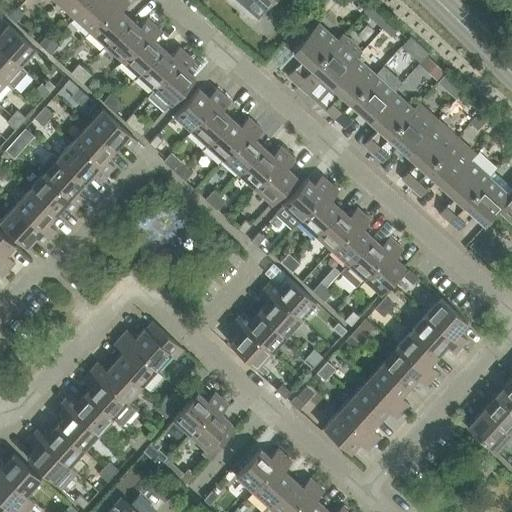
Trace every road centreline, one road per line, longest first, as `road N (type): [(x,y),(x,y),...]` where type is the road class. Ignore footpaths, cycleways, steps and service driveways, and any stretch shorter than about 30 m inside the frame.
road 1 (residential): [(166,0),(511,311)]
road 2 (residential): [(15,408),(132,282),(192,334)]
road 3 (residential): [(0,314),(155,152)]
road 4 (residential): [(511,329),(365,490)]
road 5 (residential): [(511,114),(388,0)]
road 6 (residential): [(269,404),(365,490)]
